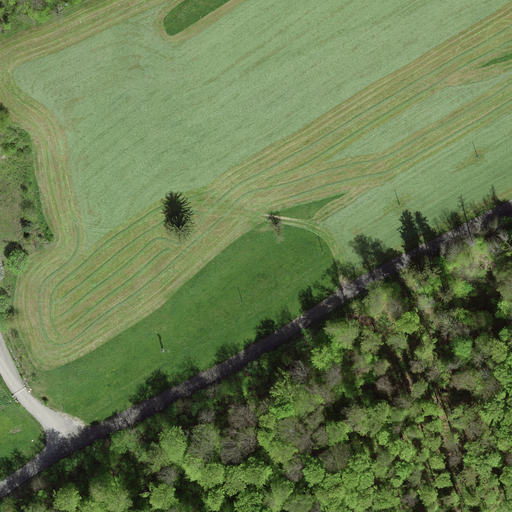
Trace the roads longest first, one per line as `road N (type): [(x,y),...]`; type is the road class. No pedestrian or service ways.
road 1 (residential): [(0,490),(511,204)]
road 2 (track): [(355,288),(324,228),(215,200),(178,165)]
